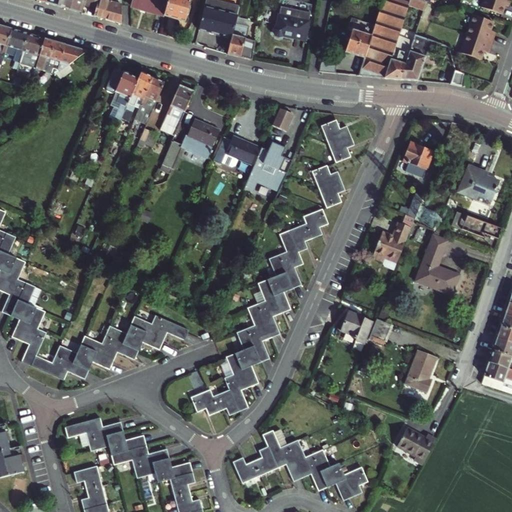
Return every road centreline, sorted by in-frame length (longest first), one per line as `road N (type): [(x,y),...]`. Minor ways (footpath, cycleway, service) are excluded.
road 1 (residential): [(402,98),(278,382),(258,415),(211,453)]
road 2 (secondary): [(309,90),(0,7)]
road 3 (residential): [(511,235),(461,385)]
